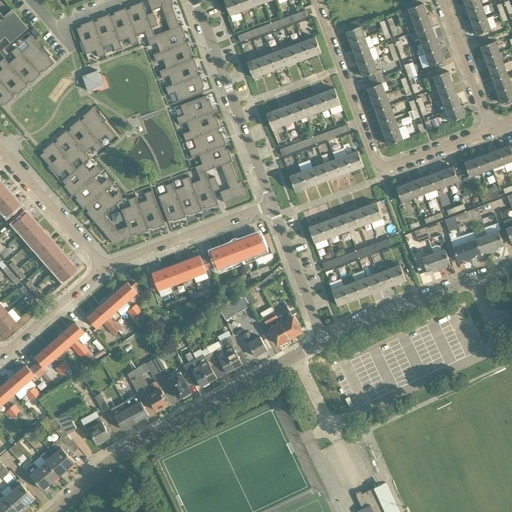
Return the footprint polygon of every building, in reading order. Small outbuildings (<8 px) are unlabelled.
[(152,11),(162,7),(170,30),(179,26),(172,6),(174,5),(171,0),(147,0),(148,0),(152,11)] [(241,11),(236,0),(224,0),(230,16),(241,11)] [(236,0),(241,11),(253,7),(249,0),(236,0)] [(413,20),(427,15),(423,4),(417,6),(414,0),(404,4),(406,10),(409,9),(413,20)] [(479,0),(466,0),(464,1),(468,13),(482,7),(479,0)] [(145,32),(147,39),(155,36),(155,35),(152,28),(147,15),(142,2),(130,7),(130,9),(127,10),(136,36),(145,32)] [(482,7),(468,13),(472,24),(487,18),(482,7)] [(139,42),(136,36),(127,10),(126,8),(113,13),(114,15),(110,16),(120,42),(128,39),(131,45),(139,42)] [(4,17),(5,19),(0,22),(0,41),(5,37),(8,40),(11,43),(28,28),(12,10),(7,14),(4,17)] [(153,13),(147,15),(152,28),(158,25),(153,13)] [(104,48),(112,45),(115,51),(122,49),(120,42),(110,16),(109,14),(97,19),(98,21),(94,22),(104,48)] [(214,25),(219,22),(214,14),(210,17),(214,25)] [(417,32),(431,26),(427,15),(413,20),(417,32)] [(487,18),(472,24),(476,35),(491,30),(487,18)] [(350,43),(365,38),(361,26),(364,25),(361,19),(349,24),(351,30),(346,32),(350,43)] [(84,53),(86,53),(86,54),(96,51),(98,58),(106,55),(104,48),(94,22),(93,21),(81,25),(81,27),(77,29),(81,42),(80,42),(79,42),(84,54),(85,54),(84,53)] [(160,52),(186,43),(184,39),(186,38),(181,25),(179,26),(170,30),(155,35),(155,36),(147,39),(150,46),(157,44),(160,52)] [(416,45),(421,43),(436,38),(431,26),(417,32),(412,33),(416,45)] [(35,28),(31,32),(37,38),(41,35),(35,28)] [(44,49),(43,49),(31,35),(24,41),(29,46),(22,52),(40,73),(43,70),(44,72),(54,63),(49,57),(50,56),(51,56),(44,48),(43,48),(44,49)] [(315,37),(304,41),(310,57),(321,53),(315,37)] [(365,38),(350,43),(355,54),(369,49),(365,38)] [(425,55),(440,49),(436,38),(421,43),(425,55)] [(310,57),(304,41),(293,46),(298,61),(310,57)] [(485,58),(499,53),(495,41),(480,47),(485,58)] [(188,42),(186,43),(160,52),(153,55),(156,62),(163,60),(166,69),(192,59),(190,55),(192,54),(188,42)] [(298,61),(293,46),(281,50),(287,66),(298,61)] [(27,84),(30,82),(31,83),(41,75),(40,73),(22,52),(17,47),(11,52),(16,58),(9,64),(27,84)] [(369,49),(355,54),(359,66),(373,60),(369,49)] [(440,49),(425,55),(429,66),(444,61),(440,49)] [(287,66),(281,50),(270,54),(276,70),(287,66)] [(499,53),(485,58),(489,69),(504,64),(499,53)] [(276,70),(270,54),(259,58),(264,74),(276,70)] [(27,84),(9,64),(4,58),(0,61),(0,66),(3,69),(0,71),(0,80),(13,96),(16,93),(18,95),(28,86),(27,84)] [(192,59),(166,69),(159,71),(162,79),(169,76),(172,85),(198,75),(196,71),(198,71),(194,58),(192,59)] [(264,74),(259,58),(247,63),(253,78),(264,74)] [(373,60),(359,66),(363,77),(368,76),(370,81),(382,76),(380,71),(378,72),(373,60)] [(504,64),(489,69),(493,81),(508,75),(504,64)] [(88,91),(103,86),(97,71),(82,76),(88,91)] [(438,88),(452,83),(448,71),(433,77),(438,88)] [(179,102),(204,93),(203,88),(204,87),(200,75),(198,75),(172,85),(166,87),(168,95),(175,93),(179,102)] [(508,75),(493,81),(497,92),(511,87),(508,75)] [(382,76),(370,81),(372,87),(367,89),(371,100),(386,94),(382,83),(385,82),(382,76)] [(0,107),(3,105),(4,106),(15,97),(13,96),(0,80),(0,107)] [(442,99),(456,94),(452,83),(438,88),(442,99)] [(511,86),(511,87),(497,92),(501,104),(511,99),(511,86)] [(323,92),(329,108),(340,104),(334,88),(323,92)] [(312,97),(318,112),(329,108),(323,92),(312,97)] [(386,94),(371,100),(376,111),(390,106),(386,94)] [(446,111),(461,105),(456,94),(442,99),(446,111)] [(180,106),(184,115),(177,118),(180,125),(187,123),(212,113),(214,112),(209,100),(207,101),(206,96),(180,106)] [(300,101),(306,117),(318,112),(312,97),(300,101)] [(289,105),(295,121),(306,117),(300,101),(289,105)] [(278,109),(284,125),(295,121),(289,105),(278,109)] [(461,105),(446,111),(450,122),(465,117),(461,105)] [(390,106),(376,111),(380,123),(395,117),(390,106)] [(99,113),(99,114),(98,114),(93,108),(83,117),(84,118),(81,121),(99,142),(106,136),(110,141),(117,136),(105,122),(106,121),(99,113)] [(284,125),(278,109),(266,114),(272,129),(284,125)] [(186,142),(218,129),(220,129),(215,116),(214,117),(212,113),(187,123),(190,131),(183,134),(186,142)] [(395,117),(380,123),(384,134),(399,129),(395,117)] [(99,142),(81,121),(80,119),(69,128),(71,130),(68,132),(85,153),(92,147),(97,153),(103,147),(99,142)] [(199,156),(224,146),(226,145),(222,133),(220,133),(218,129),(193,139),(196,148),(189,150),(192,158),(199,156)] [(399,129),(384,134),(388,145),(403,140),(399,129)] [(85,153),(68,132),(66,131),(56,139),(57,141),(54,144),(72,164),(79,159),(84,164),(90,159),(85,153)] [(58,176),(66,170),(70,175),(71,175),(77,170),(72,164),(54,144),(53,142),(43,151),(44,152),(40,156),(46,163),(49,166),(48,167),(55,176),(57,175),(58,176)] [(199,156),(202,164),(195,167),(198,174),(206,171),(221,166),(231,162),(233,162),(228,149),(226,150),(224,146),(199,156)] [(498,150),(504,165),(511,161),(511,152),(510,146),(498,150)] [(487,154),(492,169),(504,165),(498,150),(487,154)] [(346,155),(352,171),(363,167),(358,151),(346,155)] [(475,158),(481,173),(492,169),(487,154),(475,158)] [(335,159),(341,175),(352,171),(346,155),(335,159)] [(481,173),(475,158),(464,163),(469,177),(481,173)] [(324,164),(329,179),(341,175),(335,159),(324,164)] [(238,183),(231,162),(221,166),(230,188),(220,192),(224,203),(245,195),(240,182),(238,183)] [(70,175),(62,181),(65,185),(64,186),(73,196),(74,195),(95,177),(100,173),(95,166),(90,171),(84,164),(77,170),(71,175),(70,175)] [(312,168),(318,184),(329,179),(324,164),(312,168)] [(453,167),(442,171),(447,186),(455,183),(457,189),(465,186),(461,175),(457,176),(453,167)] [(301,172),(307,188),(318,184),(312,168),(301,172)] [(201,209),(205,208),(206,210),(219,205),(214,192),(209,179),(206,171),(198,174),(200,180),(192,184),(201,209)] [(430,175),(436,190),(447,186),(442,171),(430,175)] [(307,188),(301,172),(290,176),(295,192),(307,188)] [(419,179),(425,194),(436,190),(430,175),(419,179)] [(101,184),(95,177),(74,195),(77,198),(75,200),(84,210),(86,208),(106,191),(112,186),(106,180),(101,184)] [(175,190),(185,215),(189,214),(190,216),(202,211),(201,209),(192,184),(189,177),(182,180),(184,187),(175,190)] [(215,177),(209,179),(214,192),(220,190),(215,177)] [(408,183),(413,198),(425,194),(419,179),(408,183)] [(169,223),(169,221),(173,220),(173,222),(186,217),(185,215),(175,190),(173,183),(165,186),(168,193),(158,196),(169,224),(169,223)] [(413,198),(408,183),(396,187),(402,202),(413,198)] [(2,186),(0,187),(0,204),(10,195),(2,186)] [(487,189),(491,199),(498,197),(494,186),(487,189)] [(511,191),(511,188),(511,186),(503,188),(505,194),(511,191)] [(491,199),(487,189),(479,192),(483,202),(491,199)] [(112,198),(106,191),(86,208),(88,212),(87,213),(95,223),(105,215),(123,199),(118,193),(112,198)] [(153,230),(165,225),(152,191),(144,194),(147,201),(138,204),(148,229),(152,228),(153,230)] [(10,195),(0,204),(0,210),(5,216),(19,205),(10,195)] [(131,236),(132,235),(135,234),(136,236),(149,231),(148,229),(138,204),(136,197),(128,200),(131,207),(121,210),(127,227),(131,236)] [(366,207),(371,222),(383,218),(377,202),(366,207)] [(455,207),(457,212),(464,210),(462,204),(455,207)] [(354,211),(360,226),(371,222),(366,207),(354,211)] [(457,212),(455,207),(447,209),(449,215),(457,212)] [(468,218),(480,214),(478,208),(466,212),(468,218)] [(343,215),(349,231),(360,226),(354,211),(343,215)] [(20,234),(34,222),(25,212),(12,224),(20,234)] [(432,215),(434,221),(442,218),(440,212),(432,215)] [(468,218),(466,212),(454,217),(456,223),(468,218)] [(482,219),(480,214),(468,218),(470,224),(482,219)] [(132,237),(132,235),(131,236),(127,227),(118,230),(105,215),(95,223),(114,244),(132,237)] [(331,219),(337,235),(349,231),(343,215),(331,219)] [(434,221),(432,215),(425,218),(427,224),(434,221)] [(470,224),(468,218),(456,223),(458,228),(470,224)] [(320,223),(326,239),(337,235),(331,219),(320,223)] [(34,222),(20,234),(29,243),(42,232),(34,222)] [(326,239),(320,223),(309,228),(314,243),(326,239)] [(416,238),(429,234),(426,227),(414,232),(416,238)] [(487,235),(493,252),(498,250),(499,247),(504,246),(499,231),(487,235)] [(42,232),(29,243),(37,253),(50,241),(42,232)] [(259,234),(247,238),(253,255),(265,250),(265,249),(270,246),(266,235),(260,237),(259,234)] [(429,234),(416,238),(418,243),(431,239),(429,234)] [(476,239),(481,254),(485,252),(487,253),(493,252),(487,235),(476,239)] [(235,243),(241,259),(253,255),(247,238),(235,243)] [(464,243),(470,260),(475,258),(476,255),(481,254),(476,239),(464,243)] [(50,241),(37,253),(46,263),(59,251),(50,241)] [(223,247),(229,264),(241,259),(235,243),(223,247)] [(450,264),(446,252),(447,252),(444,243),(441,244),(440,247),(442,251),(433,254),(439,270),(444,268),(446,266),(450,264)] [(470,260),(464,243),(453,247),(458,262),(462,260),(464,261),(470,260)] [(207,257),(211,269),(217,267),(217,268),(229,264),(223,247),(211,252),(212,255),(207,257)] [(59,251),(46,263),(54,272),(67,261),(59,251)] [(439,270),(433,254),(422,258),(427,272),(432,271),(434,272),(439,270)] [(200,256),(188,260),(194,277),(206,273),(205,271),(211,269),(207,257),(201,259),(200,256)] [(176,265),(182,282),(194,277),(188,260),(176,265)] [(67,261),(54,272),(62,282),(76,270),(67,261)] [(9,265),(15,273),(19,270),(13,262),(9,265)] [(164,269),(170,286),(182,282),(176,265),(164,269)] [(388,270),(394,285),(406,281),(400,265),(388,270)] [(268,266),(259,270),(261,274),(270,271),(268,266)] [(10,278),(13,275),(7,267),(3,270),(10,278)] [(170,286),(164,269),(152,274),(153,276),(148,277),(153,291),(158,290),(170,286)] [(19,270),(15,273),(22,280),(26,277),(19,270)] [(261,274),(259,270),(250,273),(252,278),(261,274)] [(377,274),(383,289),(394,285),(388,270),(377,274)] [(271,274),(260,284),(262,289),(275,281),(271,274)] [(366,278),(372,294),(383,289),(377,274),(366,278)] [(19,282),(13,275),(10,278),(16,285),(19,282)] [(244,275),(235,278),(237,283),(246,280),(244,275)] [(237,283),(235,278),(226,282),(228,286),(237,283)] [(355,282),(361,298),(372,294),(366,278),(355,282)] [(25,284),(31,292),(35,289),(29,281),(25,284)] [(344,286),(350,302),(361,298),(355,282),(344,286)] [(118,292),(127,302),(137,293),(139,295),(142,292),(134,283),(131,286),(128,283),(118,292)] [(26,297),(29,294),(23,286),(19,290),(26,297)] [(350,302),(344,286),(332,290),(338,306),(350,302)] [(209,288),(200,291),(202,297),(212,293),(209,288)] [(35,289),(31,292),(38,299),(42,296),(35,289)] [(202,297),(200,291),(191,295),(193,300),(202,297)] [(108,301),(117,311),(127,302),(118,292),(108,301)] [(256,303),(252,295),(250,292),(244,295),(250,306),(256,303)] [(29,294),(26,297),(32,304),(36,301),(29,294)] [(220,311),(226,321),(250,306),(244,295),(220,311)] [(186,297),(176,301),(178,305),(188,302),(186,297)] [(98,309),(118,332),(122,328),(111,315),(117,311),(108,301),(98,309)] [(178,305),(176,301),(167,304),(169,309),(178,305)] [(136,304),(132,308),(138,314),(142,310),(136,304)] [(275,312),(289,338),(295,335),(296,335),(299,334),(299,333),(301,332),(286,306),(275,312)] [(138,314),(132,308),(128,312),(134,318),(138,314)] [(118,332),(98,309),(88,318),(97,328),(103,323),(114,336),(118,332)] [(218,314),(216,310),(208,314),(210,318),(218,314)] [(284,341),(289,338),(275,312),(263,319),(278,345),(280,344),(281,344),(283,343),(284,341)] [(7,313),(0,319),(0,332),(2,335),(15,323),(7,313)] [(199,321),(196,315),(189,319),(192,325),(199,321)] [(80,348),(85,354),(89,351),(83,344),(90,339),(76,323),(65,331),(74,341),(80,348)] [(64,350),(70,345),(74,341),(65,331),(55,340),(64,350)] [(248,332),(243,335),(255,357),(268,350),(260,337),(253,341),(248,332)] [(220,341),(223,347),(234,369),(242,364),(237,354),(241,351),(232,335),(220,341)] [(45,349),(54,359),(64,350),(55,340),(45,349)] [(210,354),(221,374),(226,372),(227,373),(234,369),(223,347),(210,354)] [(81,358),(85,354),(80,348),(76,351),(81,358)] [(168,351),(171,357),(176,355),(172,348),(168,351)] [(33,364),(42,375),(47,371),(44,368),(54,359),(45,349),(35,358),(38,361),(33,364)] [(92,361),(106,352),(104,349),(95,354),(95,356),(94,357),(90,352),(86,355),(92,361)] [(196,359),(209,383),(217,378),(216,377),(221,374),(210,354),(205,357),(203,354),(196,359)] [(152,360),(159,373),(165,370),(158,357),(152,360)] [(201,387),(209,383),(196,359),(184,366),(194,385),(199,383),(201,387)] [(152,360),(134,371),(144,388),(148,386),(142,375),(149,370),(153,376),(159,373),(152,360)] [(64,362),(60,365),(65,370),(69,367),(64,362)] [(16,374),(25,384),(35,376),(38,379),(42,375),(33,364),(29,368),(26,366),(16,374)] [(65,370),(60,365),(56,368),(61,374),(65,370)] [(134,371),(134,370),(128,374),(138,393),(144,389),(144,388),(134,371)] [(81,372),(72,378),(77,385),(85,380),(81,372)] [(184,399),(191,395),(190,393),(191,392),(180,372),(168,379),(179,399),(183,397),(184,399)] [(6,383),(15,393),(25,384),(16,374),(6,383)] [(155,392),(148,396),(156,411),(167,405),(163,398),(165,397),(161,389),(160,389),(156,382),(150,384),(155,392)] [(0,388),(0,396),(5,402),(15,393),(6,383),(0,388)] [(35,387),(30,391),(36,397),(40,394),(35,387)] [(36,397),(30,391),(26,395),(31,401),(36,397)] [(103,412),(109,409),(102,394),(95,397),(103,412)] [(124,402),(136,423),(149,416),(137,395),(124,402)] [(122,430),(136,423),(124,402),(111,409),(122,430)] [(15,405),(11,408),(16,414),(20,410),(15,405)] [(16,414),(11,408),(7,412),(12,418),(16,414)] [(54,420),(67,435),(77,429),(67,412),(54,420)] [(48,422),(56,431),(61,437),(67,444),(71,440),(67,435),(54,420),(52,418),(48,422)] [(99,418),(85,426),(88,431),(89,430),(97,444),(110,437),(99,418)] [(51,435),(56,431),(48,422),(43,426),(51,435)] [(67,444),(61,437),(52,446),(57,452),(54,455),(67,470),(75,463),(69,457),(74,452),(67,444)] [(13,455),(23,446),(19,442),(9,450),(13,455)] [(23,446),(13,455),(18,459),(27,451),(23,446)] [(67,470),(54,455),(50,458),(45,452),(41,456),(46,462),(59,477),(67,470)] [(59,477),(46,462),(38,469),(51,484),(59,477)] [(51,484),(38,469),(34,464),(27,471),(43,491),(51,484)] [(0,466),(0,476),(2,478),(9,472),(6,469),(2,465),(0,466)] [(10,486),(13,491),(26,506),(34,499),(18,479),(10,486)] [(385,511),(374,488),(362,494),(361,493),(360,492),(359,493),(358,493),(357,493),(357,494),(356,495),(356,497),(362,509),(356,511),(385,511)] [(17,511),(5,497),(0,491),(0,507),(4,511),(17,511)] [(18,511),(26,506),(13,491),(5,497),(17,511),(18,511)]
